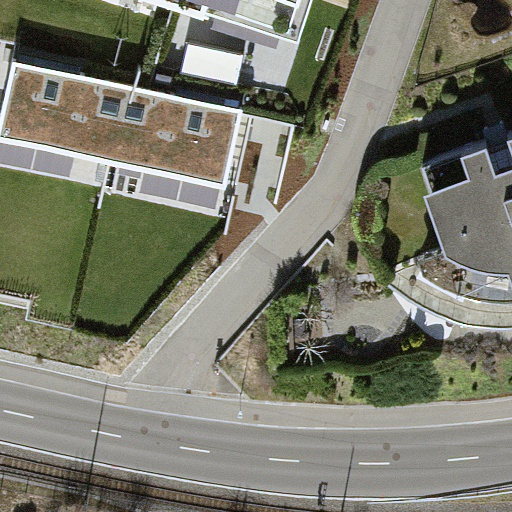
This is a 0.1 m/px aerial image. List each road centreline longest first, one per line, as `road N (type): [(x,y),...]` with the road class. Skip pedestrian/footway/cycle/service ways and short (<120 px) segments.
road 1 (residential): [(124,439),(341,179),(408,0)]
road 2 (tertiary): [(511,455),(350,462),(124,439)]
road 3 (tertiary): [(124,439),(0,410)]
